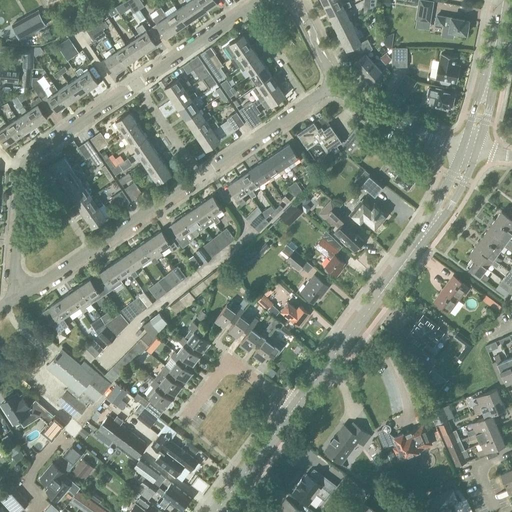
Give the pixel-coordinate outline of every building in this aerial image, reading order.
[(40,0),(47,12),(68,0),(40,0)] [(129,0),(128,1),(135,13),(140,11),(132,0),(129,0)] [(141,0),(132,0),(140,11),(146,7),(145,6),(141,0)] [(191,0),(187,3),(196,17),(207,10),(199,0),(191,0)] [(199,0),(207,10),(217,3),(215,0),(199,0)] [(340,0),(335,0),(324,5),(330,17),(345,9),(351,6),(349,1),(343,4),(340,0)] [(389,10),(389,0),(376,0),(376,9),(389,10)] [(433,1),(426,0),(420,0),(417,19),(430,22),(433,1)] [(177,10),(187,24),(196,17),(187,3),(177,10)] [(166,38),(176,31),(167,17),(160,7),(156,10),(159,14),(153,18),(166,38)] [(109,12),(112,17),(119,12),(117,8),(109,12)] [(335,27),(350,20),(345,9),(330,17),(335,27)] [(46,25),(38,10),(13,24),(21,39),(46,25)] [(167,17),(176,31),(187,24),(177,10),(167,17)] [(436,14),(436,15),(432,14),(431,23),(435,24),(444,26),(442,36),(453,38),(454,32),(466,34),(468,25),(467,25),(468,20),(446,16),(436,14)] [(99,24),(88,32),(91,37),(102,29),(108,25),(108,24),(111,23),(108,18),(103,21),(99,24)] [(84,27),(88,32),(99,24),(98,22),(96,19),(84,27)] [(340,38),(356,30),(350,20),(335,27),(340,38)] [(141,34),(136,37),(145,52),(146,51),(147,53),(153,49),(152,47),(156,44),(142,24),(136,28),(141,34)] [(102,29),(91,37),(94,42),(106,35),(102,29)] [(357,50),(370,44),(368,39),(361,42),(356,30),(340,38),(346,50),(355,45),(357,50)] [(230,44),(225,47),(232,57),(236,54),(250,44),(244,34),(230,44)] [(122,47),(116,51),(125,65),(135,58),(126,44),(121,37),(117,40),(122,47)] [(126,44),(135,58),(145,52),(136,37),(126,44)] [(60,50),(72,42),(69,38),(57,46),(60,50)] [(64,55),(75,47),(72,42),(60,50),(64,55)] [(236,54),(232,57),(232,58),(234,57),(240,66),(243,64),(257,54),(250,44),(236,54)] [(362,73),(373,63),(366,54),(373,48),(370,44),(357,50),(361,57),(354,64),(362,73)] [(33,68),(35,48),(17,46),(16,58),(24,58),(23,68),(24,68),(23,87),(31,87),(33,68)] [(41,47),(36,47),(35,54),(36,57),(44,51),(41,47)] [(75,47),(64,55),(67,60),(79,52),(75,47)] [(112,54),(105,58),(108,62),(115,72),(117,74),(123,70),(122,68),(125,65),(116,51),(113,47),(109,50),(112,54)] [(210,57),(215,54),(211,47),(201,54),(205,60),(210,57)] [(393,48),(393,67),(408,67),(408,48),(393,48)] [(440,61),(439,61),(435,78),(440,79),(440,81),(441,83),(448,84),(450,83),(450,81),(457,83),(460,65),(454,64),(455,57),(457,57),(457,56),(441,53),(440,61)] [(215,54),(210,57),(218,69),(219,68),(223,65),(215,54)] [(243,64),(240,66),(243,71),(246,69),(250,74),(264,64),(257,54),(243,64)] [(198,65),(203,62),(198,55),(188,62),(193,69),(198,65)] [(205,60),(213,72),(218,69),(210,57),(205,60)] [(2,60),(0,60),(0,80),(4,81),(19,82),(21,70),(5,68),(5,66),(1,66),(2,60)] [(203,62),(198,65),(206,77),(211,74),(203,62)] [(373,63),(362,73),(371,83),(378,77),(383,84),(390,72),(387,68),(382,72),(373,63)] [(264,64),(250,74),(257,84),(271,74),(264,64)] [(193,69),(201,81),(204,78),(206,77),(198,65),(193,69)] [(75,72),(78,77),(88,91),(98,83),(89,69),(85,72),(82,68),(80,68),(75,72)] [(219,82),(226,77),(219,68),(218,69),(213,72),(219,82)] [(211,88),(217,83),(211,74),(206,77),(204,78),(211,88)] [(257,85),(253,87),(256,92),(260,89),(264,95),(278,85),(281,84),(276,76),(273,78),(271,74),(257,84),(257,85)] [(407,98),(418,82),(406,75),(396,91),(407,98)] [(78,97),(88,91),(78,77),(68,83),(78,97)] [(171,98),(185,89),(191,85),(187,79),(184,81),(181,77),(164,88),(171,98)] [(32,85),(41,98),(48,93),(39,81),(39,78),(33,78),(32,85)] [(223,85),(222,85),(226,90),(232,86),(227,79),(221,83),(223,85)] [(62,87),(58,90),(68,104),(78,97),(68,83),(62,87)] [(57,111),(68,104),(58,90),(54,84),(51,86),(51,89),(54,93),(48,97),(57,111)] [(264,95),(260,97),(263,102),(267,99),(271,105),(285,96),(278,85),(264,95)] [(439,89),(430,87),(428,96),(436,99),(435,104),(447,107),(448,106),(451,107),(455,94),(438,90),(439,89)] [(171,98),(178,109),(192,99),(198,95),(195,91),(189,95),(185,89),(171,98)] [(33,107),(27,111),(37,125),(47,118),(44,114),(49,110),(40,96),(32,101),(32,104),(33,107)] [(192,99),(178,109),(185,119),(199,109),(192,99)] [(8,103),(1,106),(4,111),(10,108),(8,103)] [(249,103),(244,107),(252,119),(257,115),(250,105),(249,103)] [(22,114),(17,118),(27,132),(37,125),(27,111),(24,106),(19,109),(22,114)] [(239,110),(247,122),(252,119),(244,107),(239,110)] [(199,109),(185,119),(191,128),(206,119),(206,120),(212,116),(209,112),(203,115),(199,109)] [(119,135),(137,123),(130,112),(116,122),(115,121),(112,123),(115,128),(118,126),(123,132),(119,135)] [(232,115),(240,127),(245,124),(237,112),(232,115)] [(324,114),(297,133),(315,160),(332,148),(334,152),(341,148),(342,147),(358,160),(365,150),(358,144),(366,134),(356,127),(345,141),(342,141),(324,114)] [(235,130),(240,127),(232,115),(227,119),(235,130)] [(16,139),(27,132),(17,118),(7,125),(16,139)] [(206,119),(191,128),(199,139),(213,130),(218,126),(215,121),(210,125),(206,120),(206,119)] [(129,142),(143,132),(137,123),(119,135),(122,139),(125,136),(129,142)] [(0,137),(6,146),(16,139),(7,125),(0,129),(0,137)] [(220,140),(213,130),(199,139),(206,150),(220,140)] [(95,136),(103,147),(108,144),(100,132),(95,136)] [(136,152),(150,142),(143,132),(129,142),(136,152)] [(99,150),(103,147),(95,136),(91,138),(99,150)] [(375,138),(371,145),(392,160),(397,154),(375,138)] [(83,144),(91,155),(96,152),(88,140),(83,144)] [(143,162),(157,152),(150,142),(136,152),(143,162)] [(289,143),(279,150),(288,164),(291,168),(296,164),(293,161),(299,157),(289,143)] [(86,159),(91,155),(83,144),(78,147),(86,159)] [(278,171),(280,175),(285,171),(283,168),(288,164),(279,150),(268,157),(278,171)] [(150,172),(164,163),(157,152),(143,162),(150,172)] [(51,166),(49,168),(53,174),(55,173),(57,176),(71,167),(64,156),(51,166)] [(107,163),(111,169),(115,166),(108,156),(104,159),(107,163)] [(268,178),(270,181),(274,179),(272,175),(278,171),(268,157),(258,164),(268,178)] [(71,167),(57,176),(64,187),(78,177),(84,173),(78,163),(71,167)] [(164,163),(150,172),(157,183),(171,173),(164,163)] [(397,163),(392,170),(397,174),(393,180),(396,181),(398,184),(399,183),(407,189),(416,177),(403,167),(397,163)] [(249,170),(258,185),(268,178),(258,164),(249,170)] [(317,174),(309,164),(304,168),(312,178),(317,174)] [(109,170),(105,173),(109,179),(113,177),(109,170)] [(238,177),(248,192),(252,198),(257,195),(253,188),(258,185),(249,170),(238,177)] [(366,180),(362,185),(375,196),(383,186),(365,171),(361,176),(366,180)] [(78,177),(64,187),(71,196),(85,187),(90,184),(87,179),(82,182),(78,177)] [(243,195),(248,192),(238,177),(228,185),(242,205),(247,202),(243,195)] [(289,186),(297,196),(303,190),(297,181),(289,186)] [(129,185),(137,197),(142,193),(134,182),(129,185)] [(132,200),(137,197),(129,185),(124,188),(132,200)] [(85,187),(71,196),(78,207),(92,197),(85,187)] [(118,193),(126,205),(130,202),(122,190),(118,193)] [(120,208),(126,205),(118,193),(112,197),(120,208)] [(213,195),(202,202),(212,216),(216,223),(220,220),(216,213),(222,209),(213,195)] [(285,196),(282,199),(287,204),(290,201),(285,196)] [(92,197),(78,207),(85,217),(99,207),(92,197)] [(364,200),(351,214),(371,232),(386,214),(375,205),(373,207),(364,200)] [(290,225),(305,211),(295,201),(280,215),(290,225)] [(202,202),(192,209),(202,223),(204,227),(208,224),(206,220),(212,216),(202,202)] [(275,210),(278,213),(283,208),(280,204),(275,210)] [(335,205),(331,209),(327,205),(319,214),(332,226),(334,224),(339,228),(335,232),(354,250),(356,248),(358,249),(360,248),(362,247),(363,244),(362,242),(363,240),(353,231),(358,226),(335,205)] [(99,207),(85,217),(92,227),(106,218),(99,207)] [(192,209),(182,216),(191,230),(195,236),(198,234),(198,231),(196,227),(202,223),(192,209)] [(502,211),(501,211),(511,218),(511,209),(507,215),(502,211)] [(273,218),(278,213),(275,210),(270,214),(273,218)] [(495,219),(511,231),(511,218),(501,211),(495,219)] [(269,222),(261,213),(250,223),(259,232),(269,222)] [(182,216),(171,223),(172,224),(180,235),(176,238),(183,247),(191,242),(186,234),(191,230),(182,216)] [(507,241),(511,245),(511,240),(509,238),(511,234),(511,231),(495,219),(489,228),(507,241)] [(272,246),(279,241),(268,227),(262,232),(272,246)] [(227,228),(222,231),(231,242),(235,239),(227,228)] [(489,228),(483,236),(500,250),(504,245),(511,251),(511,245),(507,241),(489,228)] [(162,230),(151,237),(161,251),(168,246),(169,249),(175,251),(179,247),(174,239),(170,242),(162,231),(162,230)] [(217,235),(226,246),(231,242),(222,231),(217,235)] [(476,245),(500,263),(502,260),(496,255),(500,250),(483,236),(476,245)] [(151,237),(141,244),(150,258),(155,264),(160,261),(158,259),(163,255),(161,251),(151,237)] [(320,241),(315,248),(330,260),(325,266),(326,267),(325,268),(325,270),(328,273),(330,272),(331,271),(336,275),(341,269),(339,268),(344,262),(335,254),(334,255),(331,252),(335,247),(326,240),(323,244),(320,241)] [(211,257),(216,254),(207,243),(202,246),(211,257)] [(266,243),(250,260),(254,265),(260,259),(259,258),(270,247),(266,243)] [(141,244),(131,251),(141,265),(150,258),(141,244)] [(497,267),(500,263),(476,245),(469,255),(475,259),(487,268),(491,263),(497,267)] [(198,250),(206,261),(211,257),(202,246),(198,250)] [(290,256),(287,259),(299,269),(302,266),(307,261),(308,259),(296,249),(295,250),(290,256)] [(131,251),(121,258),(130,272),(135,278),(139,275),(135,269),(141,265),(131,251)] [(121,258),(111,264),(120,279),(130,272),(121,258)] [(483,273),(487,268),(475,259),(468,268),(480,277),(486,281),(489,277),(483,273)] [(232,266),(229,262),(228,260),(219,267),(220,269),(222,272),(223,272),(232,266)] [(111,264),(100,272),(106,280),(102,283),(108,292),(123,282),(120,279),(111,264)] [(173,269),(182,280),(186,277),(178,266),(173,269)] [(173,269),(163,277),(172,288),(182,280),(173,269)] [(511,285),(511,272),(509,270),(506,275),(506,274),(503,279),(511,285)] [(208,286),(218,278),(213,272),(203,279),(208,286)] [(314,275),(301,292),(313,302),(321,292),(323,293),(329,286),(314,275)] [(453,276),(443,288),(434,301),(449,311),(463,292),(465,294),(469,287),(453,276)] [(163,277),(154,284),(163,295),(172,288),(163,277)] [(279,277),(275,282),(287,293),(291,289),(279,277)] [(90,278),(80,286),(92,303),(106,293),(100,284),(96,287),(90,278)] [(505,296),(511,286),(511,285),(503,279),(496,288),(505,296)] [(157,299),(163,295),(154,284),(149,288),(157,299)] [(203,291),(198,285),(197,284),(192,288),(197,295),(203,291)] [(76,288),(70,293),(79,307),(83,312),(87,310),(86,307),(92,303),(80,286),(76,288)] [(189,290),(180,297),(186,306),(195,299),(189,290)] [(59,299),(69,314),(79,307),(70,293),(59,299)] [(274,303),(265,294),(258,301),(267,309),(272,304),(274,303)] [(246,295),(239,304),(244,308),(251,299),(246,295)] [(139,296),(134,299),(143,310),(148,307),(139,296)] [(175,301),(181,310),(186,306),(180,297),(175,301)] [(63,318),(69,314),(59,299),(49,307),(50,308),(43,312),(58,333),(68,326),(63,318)] [(126,306),(134,317),(143,310),(134,299),(126,306)] [(288,302),(281,311),(299,324),(301,325),(306,319),(304,317),(309,311),(300,305),(297,308),(288,302)] [(240,314),(241,315),(244,310),(235,303),(232,308),(227,304),(215,320),(223,326),(231,316),(236,320),(240,314)] [(280,311),(272,304),(267,309),(275,317),(280,311)] [(202,310),(197,317),(203,322),(206,313),(202,310)] [(121,313),(105,323),(108,326),(117,335),(129,323),(129,322),(121,313)] [(159,313),(150,320),(159,333),(168,324),(159,313)] [(426,341),(433,346),(443,332),(437,327),(438,325),(423,313),(407,335),(422,347),(426,341)] [(249,321),(241,315),(240,314),(236,320),(229,330),(237,337),(245,327),(250,331),(252,328),(258,320),(253,316),(249,321)] [(141,338),(148,345),(159,333),(150,320),(142,325),(147,332),(141,338)] [(190,329),(184,336),(188,339),(187,339),(193,344),(203,351),(210,343),(200,335),(204,330),(193,322),(189,328),(190,328),(190,329)] [(105,323),(95,331),(98,335),(108,344),(117,335),(108,326),(105,323)] [(266,339),(269,334),(264,330),(260,334),(252,328),(250,331),(240,344),(248,350),(256,340),(261,344),(265,338),(266,339)] [(466,345),(458,357),(463,361),(475,344),(458,331),(454,336),(466,345)] [(265,338),(261,344),(253,354),(262,361),(270,351),(275,355),(283,344),(277,340),(269,334),(266,339),(265,338)] [(187,339),(188,339),(183,335),(178,341),(184,344),(177,353),(193,365),(199,356),(189,349),(193,344),(187,339)] [(141,338),(137,342),(144,349),(148,345),(141,338)] [(99,353),(103,349),(94,339),(89,344),(99,353)] [(140,354),(144,349),(137,342),(133,346),(140,354)] [(91,361),(99,353),(89,344),(85,347),(88,350),(84,354),(91,361)] [(129,350),(136,358),(140,354),(133,346),(129,350)] [(62,349),(47,366),(70,386),(64,394),(58,401),(77,417),(86,406),(85,405),(88,401),(93,404),(110,383),(84,362),(81,365),(62,349)] [(125,355),(132,362),(136,358),(129,350),(125,355)] [(171,357),(166,366),(170,369),(175,373),(186,381),(192,372),(182,365),(186,360),(193,365),(177,353),(175,352),(171,357)] [(121,359),(128,366),(132,362),(125,355),(121,359)] [(511,381),(511,367),(508,358),(502,361),(499,355),(494,357),(496,361),(493,363),(502,384),(506,382),(506,384),(511,381)] [(116,363),(124,370),(128,366),(121,359),(116,363)] [(112,367),(120,375),(124,370),(116,363),(112,367)] [(165,387),(175,395),(182,386),(172,378),(175,373),(170,369),(166,366),(165,365),(161,371),(155,379),(160,382),(159,383),(165,387)] [(438,392),(447,380),(427,365),(419,377),(438,392)] [(112,367),(108,371),(116,379),(120,375),(112,367)] [(153,386),(146,395),(149,397),(151,398),(148,402),(154,406),(162,412),(164,408),(165,408),(171,400),(161,392),(165,387),(159,383),(160,382),(155,379),(151,384),(153,386)] [(117,383),(107,397),(117,405),(121,408),(131,395),(127,392),(128,391),(117,383)] [(474,410),(501,398),(497,388),(476,397),(479,403),(472,406),(470,407),(471,411),(474,409),(474,410)] [(23,417),(25,421),(31,417),(27,409),(29,408),(22,396),(19,397),(17,394),(15,395),(12,395),(8,398),(8,400),(6,401),(7,404),(3,406),(14,422),(23,417)] [(492,414),(506,408),(501,398),(474,410),(476,414),(482,411),(485,417),(492,414)] [(429,415),(424,404),(413,409),(417,420),(429,415)] [(431,412),(435,425),(438,423),(447,419),(448,419),(443,407),(431,412)] [(109,414),(97,429),(107,437),(137,459),(147,446),(146,442),(121,423),(124,421),(117,416),(115,419),(109,414)] [(497,424),(492,414),(485,417),(472,422),(474,429),(468,431),(470,436),(497,424)] [(42,432),(52,439),(64,424),(55,416),(42,432)] [(198,461),(171,440),(178,431),(160,417),(151,428),(160,435),(153,444),(153,446),(161,453),(156,460),(176,476),(184,465),(191,470),(198,461)] [(71,427),(75,430),(83,421),(79,418),(71,427)] [(452,430),(447,419),(438,423),(443,434),(452,430)] [(344,425),(325,450),(341,463),(360,437),(366,442),(372,435),(353,421),(348,428),(344,425)] [(481,443),(501,434),(497,424),(470,436),(471,440),(478,437),(481,443)] [(397,442),(398,446),(393,448),(397,459),(403,457),(407,459),(411,458),(411,453),(422,449),(422,448),(431,444),(423,425),(415,428),(415,429),(403,434),(403,433),(395,437),(390,433),(390,434),(387,431),(389,428),(386,426),(384,429),(378,431),(378,430),(377,431),(384,447),(397,442)] [(457,441),(452,430),(443,434),(448,445),(453,443),(457,441)] [(8,434),(2,438),(13,455),(18,452),(8,434)] [(476,451),(478,456),(498,448),(505,445),(501,434),(481,443),(483,449),(476,451)] [(21,444),(29,460),(40,455),(36,447),(39,446),(35,438),(21,444)] [(448,445),(452,455),(461,452),(457,441),(453,443),(448,445)] [(443,442),(419,452),(434,486),(457,476),(443,442)] [(73,465),(82,454),(72,445),(63,456),(66,458),(73,465)] [(398,462),(393,451),(382,456),(387,467),(398,462)] [(462,451),(461,452),(452,455),(457,465),(464,462),(462,459),(465,458),(462,451)] [(160,473),(140,458),(133,466),(134,466),(146,476),(153,482),(160,473)] [(82,477),(91,466),(83,459),(74,470),(82,477)] [(53,463),(41,477),(42,478),(41,479),(46,482),(51,486),(47,490),(63,472),(58,468),(53,463)] [(511,471),(511,469),(501,473),(509,494),(511,492),(511,471)] [(63,472),(47,490),(52,494),(51,495),(55,499),(56,498),(58,499),(67,488),(74,494),(79,487),(80,486),(69,477),(65,474),(63,472)] [(336,485),(322,475),(317,482),(307,474),(303,480),(301,479),(297,485),(298,486),(294,491),(309,502),(316,493),(325,500),(336,485)] [(158,487),(159,486),(153,482),(146,476),(141,483),(135,490),(149,500),(156,491),(161,495),(161,496),(158,500),(167,508),(170,503),(180,511),(191,498),(171,482),(164,492),(158,487)] [(17,511),(28,503),(12,485),(0,495),(0,496),(13,511),(17,511)] [(74,494),(71,499),(88,511),(108,511),(105,510),(107,507),(101,502),(104,499),(102,497),(96,493),(95,492),(92,497),(85,491),(79,487),(74,494)] [(426,498),(425,498),(431,511),(432,511),(458,500),(458,501),(459,501),(453,487),(452,487),(453,488),(427,499),(426,498)] [(362,507),(357,511),(382,511),(386,508),(370,495),(362,507)] [(149,511),(145,509),(149,504),(140,497),(135,502),(127,511),(149,511)] [(280,509),(277,511),(303,511),(297,507),(288,500),(281,510),(280,509)]
